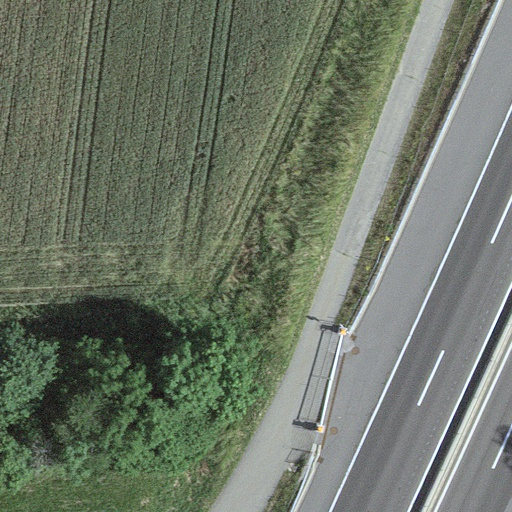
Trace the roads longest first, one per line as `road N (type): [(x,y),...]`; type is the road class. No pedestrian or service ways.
road 1 (unclassified): [(240,511),(312,351),(443,0)]
road 2 (motorway): [(511,205),(373,511)]
